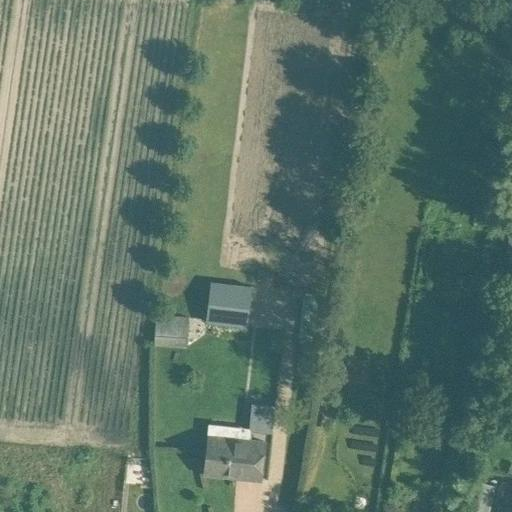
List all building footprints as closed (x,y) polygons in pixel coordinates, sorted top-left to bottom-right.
[(511,0),(503,0),(502,10),(500,21),(511,22),(511,0)] [(211,281),(206,323),(245,328),(250,286),(211,281)] [(154,345),(186,347),(187,317),(155,315),(154,345)] [(207,454),(204,474),(227,476),(227,472),(260,475),(263,456),(265,437),(250,435),(243,434),(244,427),(210,423),(207,454)] [(487,511),(494,484),(480,481),(473,511),(475,511),(487,511)]
